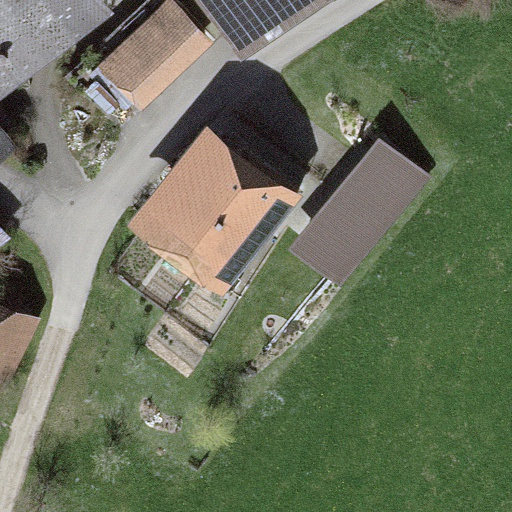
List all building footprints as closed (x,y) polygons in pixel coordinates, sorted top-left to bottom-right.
[(0,0),(0,139),(8,134),(0,124),(0,50),(63,0),(0,0)] [(182,0),(139,0),(67,67),(122,125),(217,36),(182,0)] [(222,0),(233,17),(258,0),(222,0)] [(213,138),(159,207),(221,256),(264,204),(275,213),(294,190),(270,170),(264,178),(213,138)] [(0,377),(1,378),(34,311),(0,294),(0,377)]
